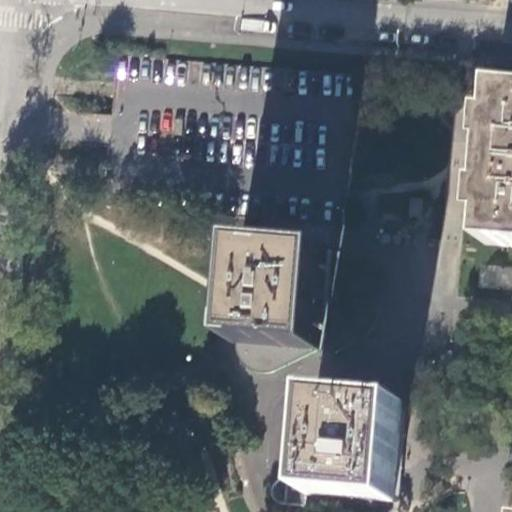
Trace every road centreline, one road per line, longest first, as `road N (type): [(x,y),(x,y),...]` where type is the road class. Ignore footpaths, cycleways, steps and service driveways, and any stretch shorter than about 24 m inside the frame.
road 1 (unknown): [(126,127),(136,103),(154,89),(293,96),(332,112),(345,150),(338,170),(307,188),(144,175),(126,149)]
road 2 (residential): [(276,6),(511,25)]
road 3 (residential): [(17,0),(0,193)]
